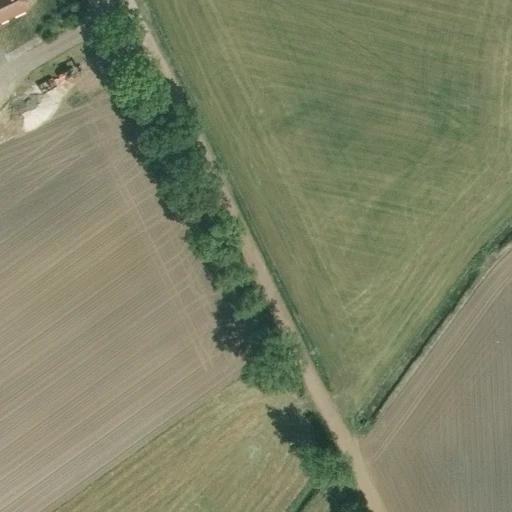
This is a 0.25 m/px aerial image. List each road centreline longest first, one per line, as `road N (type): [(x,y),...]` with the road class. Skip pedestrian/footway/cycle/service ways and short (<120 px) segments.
road 1 (track): [(155,51),(377,511)]
road 2 (track): [(346,448),(380,433),(511,258)]
